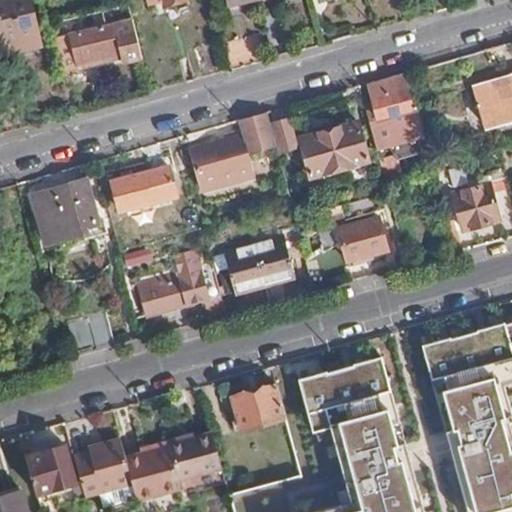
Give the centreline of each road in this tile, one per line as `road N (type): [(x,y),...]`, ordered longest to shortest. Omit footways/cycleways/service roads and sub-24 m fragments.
road 1 (residential): [(0,161),(511,16)]
road 2 (residential): [(0,407),(511,267)]
